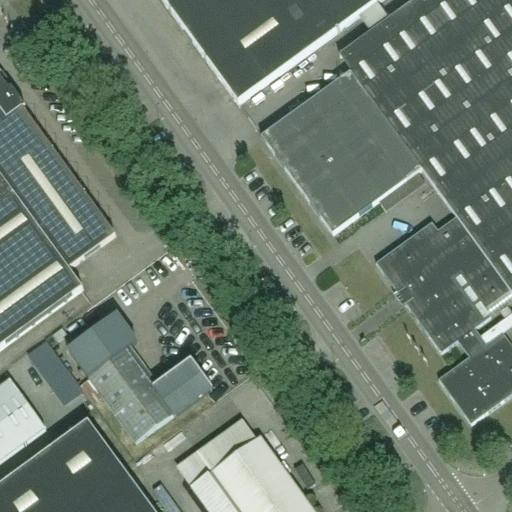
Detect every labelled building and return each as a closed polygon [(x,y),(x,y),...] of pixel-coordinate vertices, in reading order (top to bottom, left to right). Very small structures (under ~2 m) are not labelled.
[(161,0),(239,107),(386,0),(161,0)] [(458,344),(470,360),(439,383),(470,426),(511,396),(511,349),(502,336),(511,328),(511,316),(480,340),(474,332),(490,320),(484,313),(510,294),(511,296),(511,0),(454,0),(262,139),(333,237),(378,204),(422,172),(430,183),(457,220),(438,234),(432,226),(376,266),(398,296),(401,294),(408,305),(406,307),(441,356),(458,344)] [(69,272),(116,238),(23,111),(26,109),(12,90),(9,92),(0,78),(0,76),(1,75),(0,74),(0,351),(84,292),(69,272)] [(175,420),(213,393),(192,364),(167,382),(154,382),(131,351),(138,346),(118,318),(69,354),(89,382),(89,381),(136,446),(174,419),(175,420)] [(102,400),(90,383),(81,389),(93,407),(102,400)] [(0,390),(0,464),(45,432),(10,384),(0,390)] [(0,491),(0,511),(149,511),(88,427),(0,491)] [(206,511),(312,511),(260,439),(190,489),(206,511)]
